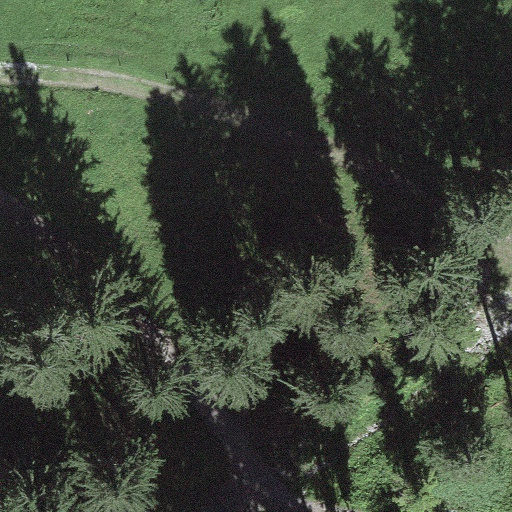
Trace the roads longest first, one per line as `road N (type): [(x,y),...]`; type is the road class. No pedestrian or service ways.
road 1 (track): [(511,237),(207,104),(142,88),(0,76)]
road 2 (track): [(320,511),(258,481),(116,308),(0,210)]
